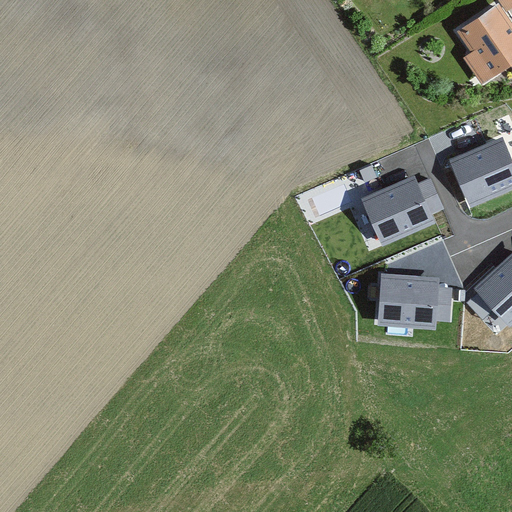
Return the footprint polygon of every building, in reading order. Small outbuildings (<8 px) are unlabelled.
[(484,0),(449,23),(463,44),(451,52),(469,80),(501,59),(510,73),(511,71),(511,16),(501,0),(484,0)] [(511,186),(511,163),(502,141),(453,162),(472,204),(511,186)] [(431,221),(413,181),(367,202),(385,242),(431,221)] [(511,320),(511,256),(478,288),(510,323),(511,320)] [(434,325),(437,280),(383,277),(380,322),(434,325)]
